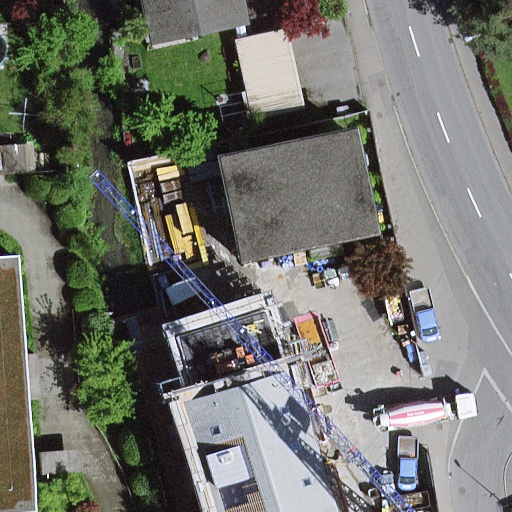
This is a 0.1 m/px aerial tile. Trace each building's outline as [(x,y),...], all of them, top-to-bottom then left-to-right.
[(244,20),(239,0),(149,0),(152,14),(171,9),(203,29),(244,20)] [(158,39),(203,29),(171,9),(152,14),(158,39)] [(234,42),(251,120),(303,109),(286,30),(234,42)] [(220,160),(216,143),(127,163),(154,296),(171,338),(261,310),(245,258),(306,246),(310,260),(340,254),(337,239),(370,232),(349,133),(220,160)] [(0,265),(11,265),(11,256),(0,256),(0,511),(29,511),(27,477),(0,478),(0,265)] [(0,478),(27,477),(21,402),(18,356),(11,265),(0,265),(0,478)] [(345,511),(325,453),(307,458),(272,345),(261,310),(171,338),(190,405),(182,408),(213,511),(345,511)] [(307,458),(325,453),(290,340),(272,345),(307,458)] [(18,356),(21,402),(39,401),(36,355),(18,356)] [(80,450),(39,454),(41,476),(82,473),(80,450)]
